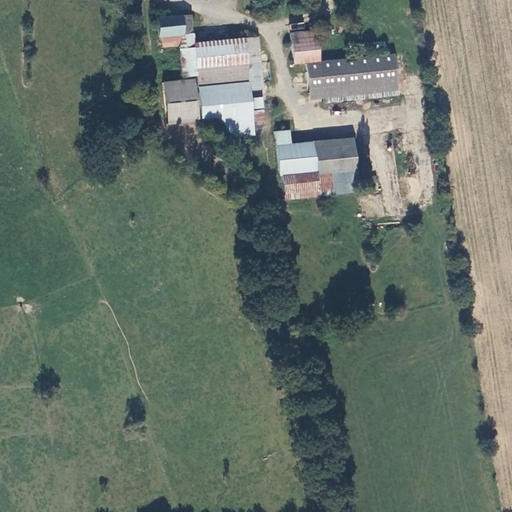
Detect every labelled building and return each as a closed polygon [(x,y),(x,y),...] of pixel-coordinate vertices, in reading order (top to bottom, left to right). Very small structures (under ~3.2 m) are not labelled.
[(188,16),(155,19),(156,37),(160,37),(179,35),(189,35),(188,16)] [(296,67),(308,66),(321,64),(318,34),(293,37),(296,67)] [(180,45),(179,35),(160,37),(161,46),(180,45)] [(243,42),(243,46),(246,84),(246,88),(246,89),(259,88),(256,41),(243,42)] [(197,87),(246,84),(243,46),(179,50),(181,75),(196,75),(197,87)] [(394,57),(321,64),(308,66),(310,95),(397,87),(394,57)] [(193,79),(162,81),(164,123),(195,121),(193,79)] [(249,138),(246,89),(246,88),(197,91),(199,128),(211,127),(212,140),(249,138)] [(356,189),(355,172),(317,175),(315,151),(302,152),(290,153),(289,133),(275,133),(277,154),(278,171),(281,178),(283,197),(356,189)] [(352,148),(315,151),(317,175),(355,172),(352,148)]
